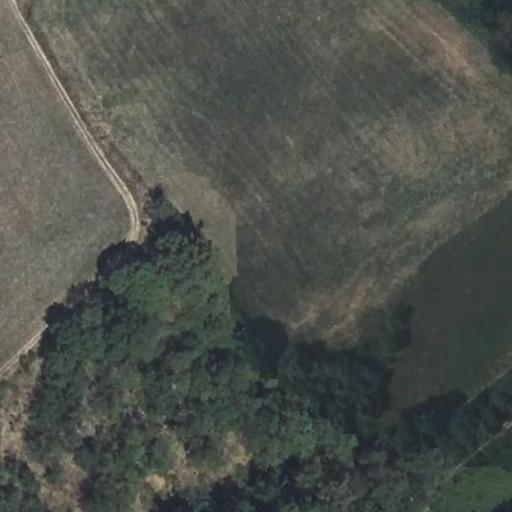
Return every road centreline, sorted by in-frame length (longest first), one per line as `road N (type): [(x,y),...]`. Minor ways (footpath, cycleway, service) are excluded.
road 1 (track): [(7,0),(137,222),(132,243),(0,374)]
road 2 (track): [(397,511),(511,420)]
